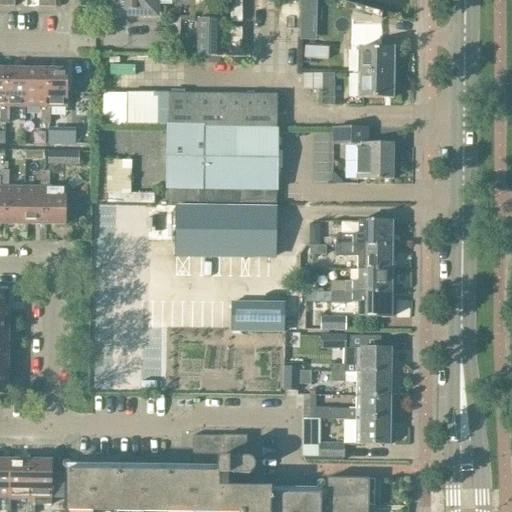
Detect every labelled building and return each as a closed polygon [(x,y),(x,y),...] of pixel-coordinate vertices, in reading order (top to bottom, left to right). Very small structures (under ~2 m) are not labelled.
[(154,13),(154,3),(158,0),(157,0),(106,0),(106,12),(126,13),(126,10),(134,10),(134,13),(154,13)] [(242,55),(242,0),(228,0),(228,55),(242,55)] [(299,0),(299,28),(316,28),(316,0),(299,0)] [(219,64),(221,22),(197,21),(196,63),(219,64)] [(381,48),(381,22),(354,22),(354,51),(359,51),(358,74),(393,74),(393,48),(381,48)] [(25,107),(25,71),(4,70),(4,107),(0,107),(0,109),(0,114),(8,115),(8,107),(25,107)] [(45,107),(45,71),(25,71),(25,107),(40,107),(45,107)] [(40,115),(49,115),(49,107),(65,107),(66,71),(45,71),(45,107),(40,107),(40,115)] [(392,100),(393,74),(358,74),(357,100),(392,100)] [(334,90),(321,90),(321,106),(334,106),(334,90)] [(253,126),(254,95),(167,94),(167,125),(253,126)] [(253,126),(277,126),(277,96),(254,95),(253,126)] [(0,123),(8,123),(8,115),(0,114),(0,123)] [(49,124),(49,115),(40,115),(40,124),(49,124)] [(277,126),(253,126),(167,125),(166,203),(276,205),(277,126)] [(393,181),(393,145),(368,145),(368,129),(334,129),(333,145),(357,145),(357,180),(393,181)] [(54,133),(48,133),(48,145),(59,145),(59,138),(54,133)] [(58,151),(47,151),(47,164),(58,164),(58,151)] [(48,172),(44,172),(40,172),(40,181),(48,181),(48,172)] [(8,188),(8,180),(0,179),(0,188),(3,188),(3,225),(23,225),(24,189),(8,188)] [(44,189),(44,225),(65,226),(65,189),(48,189),(48,181),(40,181),(40,189),(44,189)] [(44,189),(40,189),(24,189),(23,225),(44,225),(44,189)] [(275,257),(276,209),(148,208),(147,240),(174,241),(174,256),(275,257)] [(389,225),(389,223),(357,223),(357,235),(335,235),(335,246),(389,247),(389,236),(392,235),(392,227),(389,225)] [(315,232),(308,232),(308,245),(321,245),(321,238),(315,232)] [(325,246),(310,246),(310,255),(325,255),(325,246)] [(389,256),(389,247),(335,246),(335,258),(357,258),(356,270),(391,270),(392,258),(389,256)] [(391,283),(391,270),(356,270),(356,282),(330,282),(330,293),(389,294),(389,284),(391,283)] [(389,303),(389,294),(330,293),(330,304),(360,304),(359,318),(388,318),(388,315),(391,313),(391,305),(389,303)] [(286,331),(284,304),(231,303),(230,329),(286,331)] [(320,331),(345,331),(345,318),(321,318),(320,331)] [(345,349),(345,336),(320,336),(320,349),(345,349)] [(356,374),(388,374),(388,364),(390,363),(390,354),(388,353),(388,350),(358,350),(358,373),(346,373),(346,365),(331,365),(331,373),(356,374)] [(284,399),(295,397),(295,372),(285,372),(284,399)] [(388,383),(388,374),(356,374),(331,373),(331,382),(355,383),(355,397),(390,398),(390,385),(388,383)] [(390,410),(390,398),(355,397),(355,410),(329,409),(328,420),(355,421),(387,421),(387,411),(390,410)] [(387,429),(387,421),(355,421),(354,444),(387,445),(387,441),(389,440),(390,430),(387,429)] [(223,442),(223,437),(192,436),(192,473),(65,472),(65,474),(65,511),(368,511),(368,480),(327,479),(326,505),(320,506),(320,496),(318,496),(234,495),(234,476),(246,476),(249,475),(251,473),(253,470),(254,468),(254,467),(253,465),(252,463),(250,461),(247,460),(244,459),(238,459),(238,442),(223,442)] [(343,458),(343,445),(319,444),(319,448),(308,448),(307,457),(343,458)] [(0,497),(9,498),(10,461),(0,461),(0,497)] [(29,498),(29,461),(10,461),(9,498),(24,498),(24,507),(34,507),(34,505),(34,498),(29,498)] [(34,505),(51,506),(51,498),(65,498),(65,474),(51,474),(51,462),(29,461),(29,498),(34,498),(34,505)]
